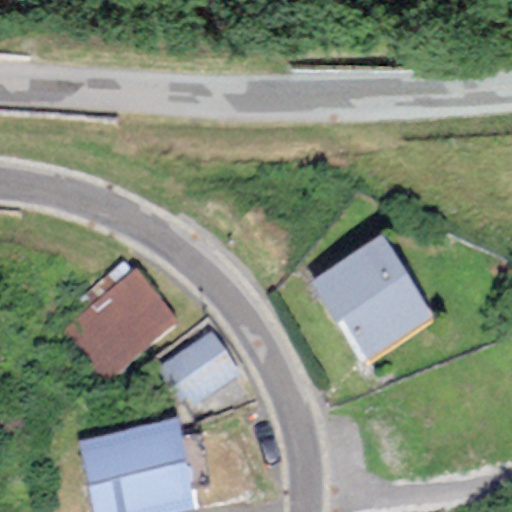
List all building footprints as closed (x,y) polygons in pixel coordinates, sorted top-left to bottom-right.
[(327,308),(363,370),(413,339),(376,279),(327,308)] [(75,343),(114,394),(180,340),(141,288),(75,343)] [(224,358),(206,369),(222,394),(239,382),(224,358)] [(222,394),(206,369),(181,387),(197,411),(222,394)] [(90,470),(97,511),(187,511),(177,453),(90,470)]
